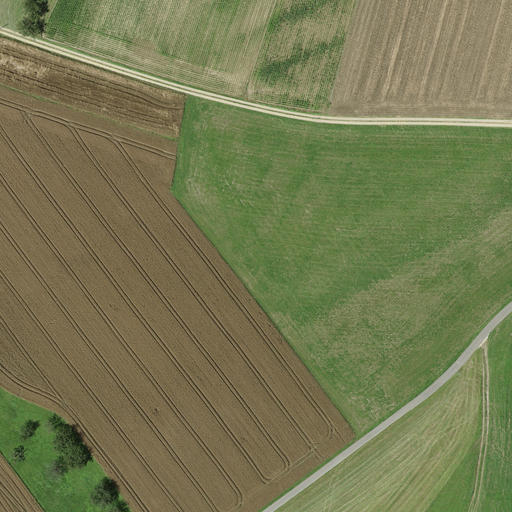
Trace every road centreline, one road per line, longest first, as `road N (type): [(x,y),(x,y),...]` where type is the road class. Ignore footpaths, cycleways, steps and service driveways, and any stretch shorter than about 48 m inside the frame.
road 1 (track): [(0,29),(191,91),(289,113),(511,124)]
road 2 (unclassified): [(269,511),(443,380),(511,303)]
